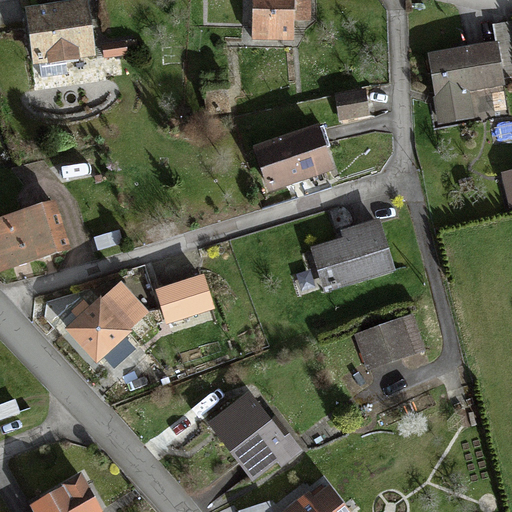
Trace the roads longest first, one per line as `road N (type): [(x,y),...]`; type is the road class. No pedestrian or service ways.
road 1 (residential): [(0,304),(398,169),(393,0)]
road 2 (residential): [(184,511),(87,412)]
road 3 (residential): [(87,412),(0,316)]
